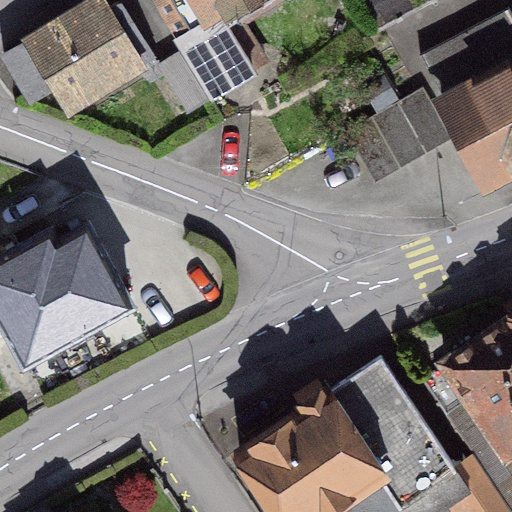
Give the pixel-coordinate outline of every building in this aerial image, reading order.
[(88,0),(3,52),(29,94),(52,80),(68,106),(149,54),(127,18),(118,23),(103,0),(88,0)] [(154,0),(179,41),(219,16),(244,0),(154,0)] [(511,13),(507,5),(419,52),(485,179),(511,164),(511,13)] [(183,47),(212,93),(214,96),(253,71),(219,16),(179,41),(183,47)] [(212,93),(183,47),(159,62),(187,108),(212,93)] [(374,180),(451,137),(422,85),(345,129),(374,180)] [(50,227),(0,254),(0,315),(24,359),(130,301),(86,221),(56,237),(50,227)] [(473,454),(492,483),(511,469),(511,457),(506,449),(511,445),(511,307),(443,357),(446,361),(423,376),(444,411),(473,454)] [(315,511),(377,471),(404,511),(431,511),(453,497),(463,511),(511,511),(492,483),(473,454),(454,466),(380,354),(300,403),(302,406),(239,449),(280,511),(315,511)]
